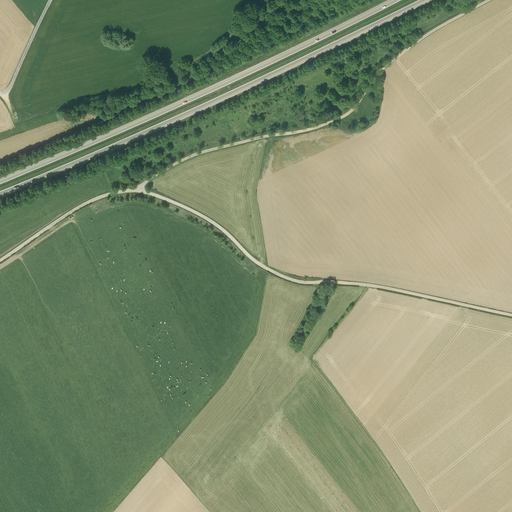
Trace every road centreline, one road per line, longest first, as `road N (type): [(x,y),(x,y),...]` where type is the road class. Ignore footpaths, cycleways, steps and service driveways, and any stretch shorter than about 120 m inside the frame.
road 1 (primary): [(0,193),(423,0)]
road 2 (primary): [(396,0),(0,182)]
road 3 (track): [(369,285),(276,274),(200,214),(134,189),(91,200),(0,260)]
road 4 (track): [(488,0),(405,49),(342,116),(196,153),(134,189)]
road 5 (track): [(511,315),(369,285)]
road 6 (track): [(263,137),(251,192),(262,265)]
